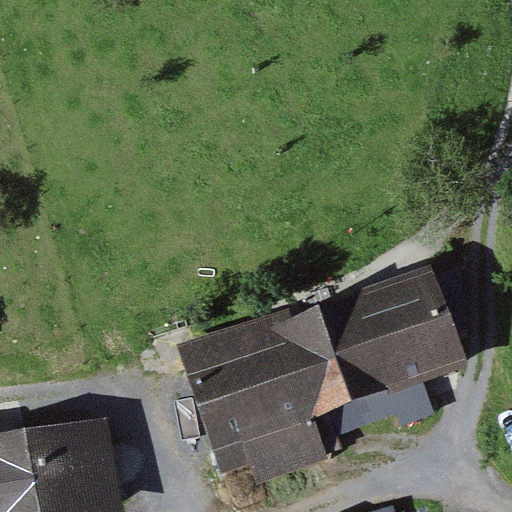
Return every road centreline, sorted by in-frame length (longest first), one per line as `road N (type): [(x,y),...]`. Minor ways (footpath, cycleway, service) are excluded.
road 1 (track): [(439,480),(476,394),(492,179),(511,121)]
road 2 (track): [(184,511),(122,399),(23,407)]
